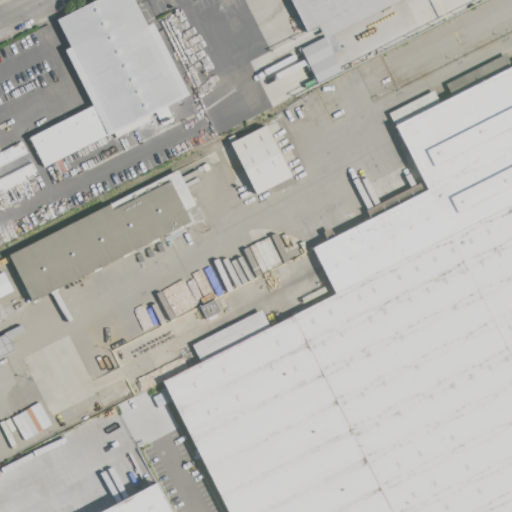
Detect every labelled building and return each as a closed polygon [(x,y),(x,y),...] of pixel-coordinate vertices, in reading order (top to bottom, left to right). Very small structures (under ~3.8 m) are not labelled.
[(190,94),(151,114),(153,119),(116,138),(113,133),(45,168),(30,138),(92,106),(65,51),(70,48),(56,20),(96,0),(134,0),(148,26),(154,23),(190,94)] [(397,0),(323,38),(318,28),(309,33),(292,0),(397,0)] [(511,204),(511,65),(511,66),(505,55),(446,85),(452,96),(440,103),(434,91),(388,114),(426,190),(311,248),(334,295),(511,204)] [(230,144),(265,126),(291,176),(256,194),(230,144)] [(0,152),(0,192),(37,176),(22,143),(0,152)] [(9,255),(177,170),(194,204),(185,209),(191,221),(33,302),(9,255)] [(163,381),(199,362),(191,346),(260,311),(268,327),(334,295),(511,204),(511,509),(505,511),(229,511),(164,383),(163,381)] [(0,273),(3,272),(13,291),(0,297),(0,273)] [(214,300),(220,312),(206,319),(200,307),(214,300)] [(0,336),(5,334),(14,351),(0,358),(0,336)] [(99,415),(157,386),(165,401),(107,430),(99,415)] [(95,511),(155,481),(171,511),(95,511)]
